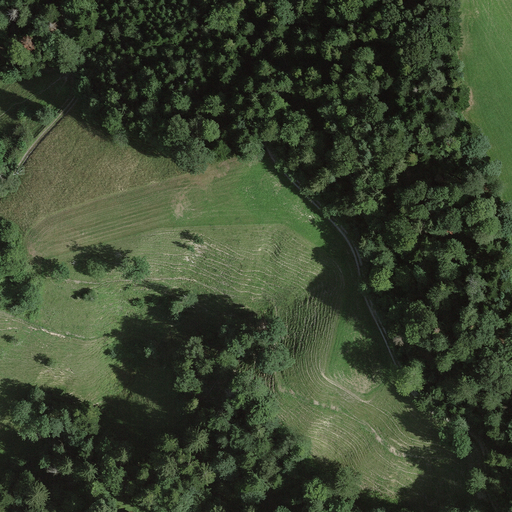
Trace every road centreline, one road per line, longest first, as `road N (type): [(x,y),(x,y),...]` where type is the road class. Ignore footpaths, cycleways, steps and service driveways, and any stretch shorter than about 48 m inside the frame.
road 1 (track): [(498,511),(483,445),(412,391),(335,223),(269,151),(288,0)]
road 2 (track): [(0,193),(80,87),(66,24),(71,0)]
